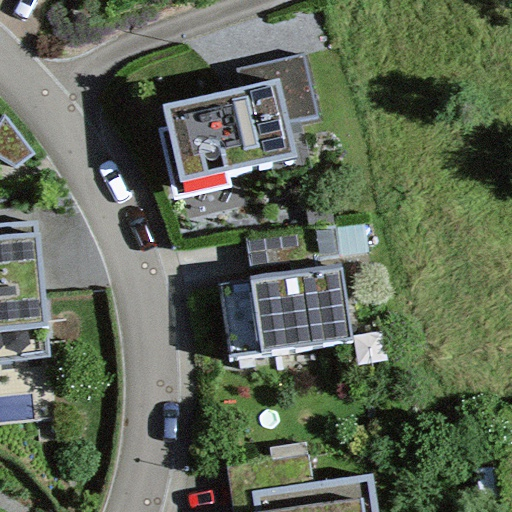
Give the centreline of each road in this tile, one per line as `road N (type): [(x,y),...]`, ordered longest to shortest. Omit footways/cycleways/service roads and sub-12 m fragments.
road 1 (residential): [(0,40),(61,86),(143,294),(147,399),(131,511)]
road 2 (track): [(61,86),(280,0)]
